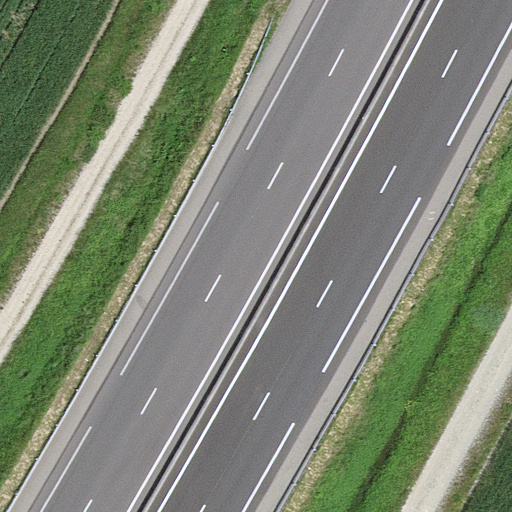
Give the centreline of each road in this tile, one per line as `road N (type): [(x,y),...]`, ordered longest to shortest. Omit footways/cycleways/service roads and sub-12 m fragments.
road 1 (trunk): [(358,0),(74,511)]
road 2 (trunk): [(216,511),(497,0)]
road 3 (track): [(198,0),(0,346)]
road 4 (track): [(430,511),(511,361)]
